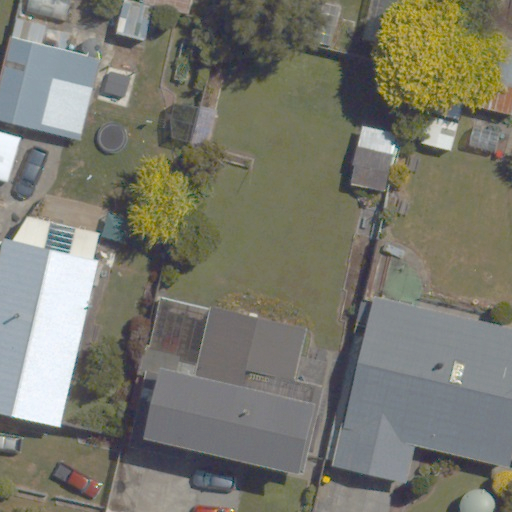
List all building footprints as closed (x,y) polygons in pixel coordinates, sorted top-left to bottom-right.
[(138,0),(191,10),(192,0),(138,0)] [(15,9),(0,79),(0,110),(86,128),(107,28),(15,9)] [(81,215),(77,243),(53,239),(57,208),(27,203),(22,234),(0,230),(0,401),(70,412),(95,246),(100,218),(81,215)] [(337,456),(418,469),(422,440),(511,454),(511,311),(364,288),(337,456)] [(306,369),(314,308),(163,289),(146,429),(309,449),(319,370),(306,369)]
